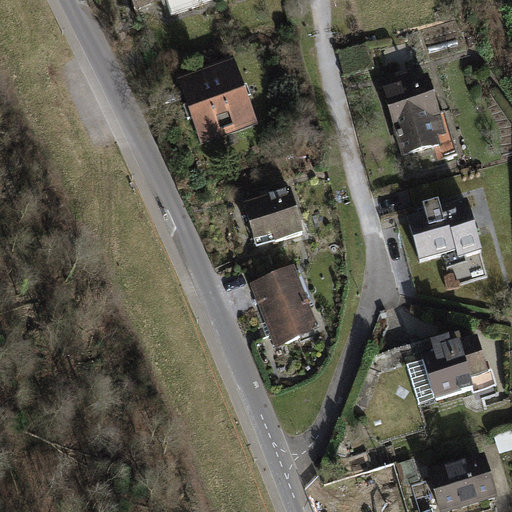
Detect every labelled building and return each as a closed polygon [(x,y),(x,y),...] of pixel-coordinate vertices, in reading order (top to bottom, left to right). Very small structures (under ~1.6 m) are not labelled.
[(143,0),(149,15),(186,0),(143,0)] [(239,62),(183,78),(201,136),(256,120),(239,62)] [(443,68),(380,83),(396,152),(459,137),(443,68)] [(289,180),(234,197),(251,255),(306,239),(289,180)] [(465,197),(410,219),(430,272),(485,251),(465,197)] [(311,261),(254,277),(273,345),(330,329),(311,261)] [(472,324),(421,339),(439,402),(491,387),(472,324)] [(511,477),(499,439),(424,464),(440,511),(449,511),(511,490),(511,477)]
